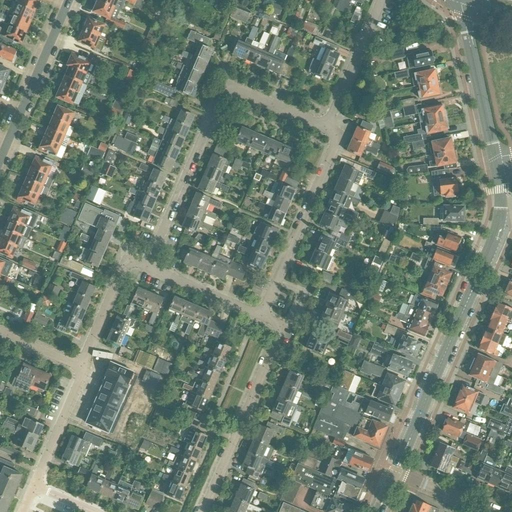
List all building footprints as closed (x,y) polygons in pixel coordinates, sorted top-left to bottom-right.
[(7,0),(12,2),(18,5),(35,12),(39,1),(37,0),(7,0)] [(99,0),(98,2),(119,11),(121,11),(125,2),(124,1),(124,0),(99,0)] [(124,0),(124,1),(125,2),(141,9),(144,3),(142,3),(135,0),(124,0)] [(351,0),(350,5),(356,7),(350,22),(358,25),(364,10),(360,9),(363,0),(351,0)] [(5,6),(3,10),(30,22),(35,12),(18,5),(12,2),(10,8),(5,6)] [(98,2),(94,13),(111,20),(112,19),(115,21),(113,26),(128,32),(130,26),(116,20),(119,11),(98,2)] [(251,11),(234,5),(229,18),(247,24),(251,11)] [(3,10),(1,14),(6,17),(3,23),(9,26),(26,33),(30,22),(3,10)] [(295,17),(293,23),(300,25),(303,19),(295,17)] [(109,28),(88,19),(84,30),(111,42),(113,38),(106,36),(109,28)] [(0,39),(12,45),(14,40),(21,43),(26,33),(9,26),(3,23),(0,21),(0,39)] [(302,28),(313,32),(316,26),(305,21),(302,28)] [(239,41),(233,55),(244,60),(252,41),(253,41),(258,29),(253,27),(248,39),(247,38),(244,44),(239,41)] [(79,42),(100,51),(103,43),(109,46),(111,42),(84,30),(79,42)] [(195,49),(198,50),(195,56),(208,63),(213,51),(206,48),(210,40),(191,31),(187,40),(197,44),(195,49)] [(252,41),(244,60),(255,65),(261,51),(262,51),(269,35),(264,33),(259,44),(253,41),(252,41)] [(261,51),(255,65),(267,69),(272,56),(273,56),(275,51),(280,39),(276,37),(268,54),(262,51),(261,51)] [(313,44),(320,47),(315,60),(334,68),(339,54),(326,49),(328,43),(315,38),(313,44)] [(0,56),(8,60),(8,61),(14,64),(18,54),(17,53),(18,51),(0,43),(0,56)] [(287,56),(292,59),(295,51),(290,49),(287,56)] [(404,50),(389,53),(391,61),(405,58),(404,50)] [(181,57),(188,60),(185,66),(203,74),(208,63),(195,56),(183,51),(181,57)] [(272,56),(267,69),(285,77),(290,65),(290,64),(285,62),(284,61),(287,56),(275,51),(273,56),(272,56)] [(418,52),(412,53),(406,54),(409,69),(433,64),(430,51),(419,53),(418,52)] [(97,65),(91,62),(73,54),(68,65),(70,66),(86,73),(92,75),(97,65)] [(314,76),(328,81),(334,68),(315,60),(310,74),(314,76)] [(186,67),(190,69),(185,80),(198,86),(203,74),(185,66),(178,63),(176,68),(184,72),(186,67)] [(290,65),(285,77),(290,80),(295,68),(296,67),(290,64),(290,65)] [(0,80),(4,82),(9,70),(0,66),(0,80)] [(91,76),(86,73),(70,66),(66,76),(87,86),(91,76)] [(128,70),(124,80),(133,83),(137,73),(128,70)] [(408,71),(394,74),(395,81),(409,78),(408,71)] [(435,71),(413,75),(415,88),(419,87),(439,82),(438,76),(436,77),(435,71)] [(87,86),(66,76),(62,87),(83,96),(87,86)] [(174,90),(156,82),(153,90),(175,99),(178,92),(180,94),(181,93),(193,98),(198,86),(185,80),(179,77),(176,83),(177,83),(174,90)] [(419,87),(420,93),(419,93),(420,99),(440,95),(439,88),(440,88),(439,82),(419,87)] [(62,87),(57,97),(73,104),(79,107),(83,96),(62,87)] [(122,88),(117,99),(126,103),(131,92),(122,88)] [(165,102),(169,104),(168,105),(176,108),(179,103),(166,98),(165,102)] [(112,109),(121,113),(122,113),(126,103),(117,99),(116,99),(112,109)] [(413,99),(399,102),(401,109),(414,106),(413,99)] [(418,117),(425,116),(426,122),(446,117),(445,112),(443,112),(442,106),(418,111),(417,106),(402,109),(404,118),(418,115),(418,117)] [(58,108),(54,118),(69,125),(74,115),(58,108)] [(107,115),(118,120),(121,113),(112,109),(110,108),(107,115)] [(180,116),(178,115),(175,121),(190,128),(195,116),(182,111),(180,116)] [(374,124),(376,121),(384,119),(382,111),(370,114),(367,121),(374,124)] [(126,113),(122,123),(128,125),(132,116),(126,113)] [(79,120),(90,125),(92,118),(82,114),(79,120)] [(173,126),(170,132),(185,139),(190,128),(175,121),(164,116),(161,121),(173,126)] [(420,123),(422,133),(402,138),(404,145),(411,143),(412,144),(423,142),(423,141),(431,139),(429,134),(447,130),(445,123),(447,123),(446,117),(426,122),(420,123)] [(54,118),(49,129),(65,136),(69,125),(54,118)] [(363,130),(357,128),(352,140),(378,151),(381,146),(373,143),(374,141),(369,139),(371,133),(374,126),(366,123),(363,130)] [(164,135),(161,141),(168,144),(181,150),(185,139),(170,132),(154,125),(152,130),(164,135)] [(242,128),(236,142),(249,147),(255,134),(242,128)] [(49,129),(45,139),(60,146),(66,148),(70,138),(65,136),(49,129)] [(125,139),(131,142),(136,144),(138,138),(134,137),(135,133),(129,131),(128,134),(127,133),(125,139)] [(255,134),(249,147),(263,153),(269,139),(255,134)] [(124,139),(118,137),(113,147),(126,153),(131,142),(125,139),(124,139)] [(161,141),(154,138),(149,150),(176,161),(181,150),(168,144),(161,141)] [(45,139),(40,150),(50,155),(48,158),(58,162),(59,159),(61,159),(66,149),(60,146),(45,139)] [(269,139),(263,153),(276,159),(282,145),(269,139)] [(232,145),(220,140),(217,147),(229,152),(232,145)] [(378,151),(352,140),(347,151),(361,157),(364,150),(376,156),(378,151)] [(430,149),(431,156),(432,155),(432,156),(454,151),(453,144),(451,144),(450,140),(427,145),(427,149),(430,149)] [(423,142),(412,144),(413,151),(424,148),(423,142)] [(98,149),(105,152),(108,146),(101,143),(98,149)] [(289,164),(295,150),(282,145),(276,159),(289,164)] [(229,152),(217,147),(208,166),(226,174),(231,162),(226,161),(227,160),(226,160),(229,152)] [(151,164),(158,167),(171,173),(176,161),(149,150),(147,155),(154,158),(151,164)] [(432,156),(433,162),(429,163),(430,168),(435,167),(455,163),(454,158),(456,158),(454,151),(432,156)] [(36,158),(32,169),(47,176),(52,178),(56,169),(55,168),(57,164),(45,158),(44,161),(36,158)] [(235,159),(233,164),(241,167),(243,162),(235,159)] [(380,162),(376,171),(389,177),(389,176),(396,179),(394,169),(393,169),(393,168),(380,162)] [(138,169),(146,173),(149,167),(141,163),(138,169)] [(101,174),(111,179),(115,169),(105,164),(101,174)] [(241,167),(233,164),(231,169),(239,172),(241,167)] [(340,178),(357,185),(358,186),(363,175),(366,176),(365,178),(373,181),(376,174),(355,164),(353,169),(345,166),(340,178)] [(96,170),(84,165),(81,172),(93,177),(96,170)] [(226,174),(208,166),(203,177),(229,188),(230,188),(220,183),(224,173),(226,174)] [(427,166),(408,168),(406,170),(407,176),(428,173),(427,166)] [(32,169),(27,180),(49,189),(53,178),(52,178),(47,176),(32,169)] [(149,181),(149,182),(162,187),(167,176),(154,170),(149,181)] [(260,176),(267,178),(269,173),(262,170),(260,176)] [(433,196),(441,195),(446,195),(446,197),(453,196),(453,194),(458,193),(457,186),(459,186),(460,184),(460,181),(458,179),(456,179),(456,178),(449,179),(449,170),(431,172),(433,196)] [(301,176),(290,171),(287,177),(299,182),(301,176)] [(275,181),(277,176),(269,173),(267,178),(275,181)] [(224,179),(232,182),(234,177),(226,174),(224,179)] [(281,175),(278,182),(283,185),(286,178),(281,175)] [(229,188),(203,177),(199,189),(212,195),(213,193),(213,194),(216,188),(227,193),(229,188)] [(285,183),(296,188),(299,182),(287,177),(285,183)] [(357,185),(340,178),(335,190),(353,198),(355,193),(358,186),(357,185)] [(143,179),(139,190),(144,193),(144,194),(157,199),(162,187),(149,182),(149,181),(143,179)] [(27,180),(23,190),(38,197),(44,199),(49,189),(27,180)] [(279,183),(274,195),(290,202),(295,190),(279,183)] [(92,186),(87,200),(100,205),(106,192),(92,186)] [(131,187),(128,193),(136,196),(138,191),(131,187)] [(23,190),(18,201),(34,208),(38,197),(23,190)] [(136,196),(133,203),(139,205),(152,211),(157,199),(144,194),(144,193),(139,190),(138,191),(136,196)] [(348,209),(351,203),(358,206),(360,201),(353,198),(335,190),(330,201),(344,207),(348,209)] [(263,196),(275,201),(272,208),(285,214),(290,202),(274,195),(265,191),(263,196)] [(222,205),(197,194),(192,205),(206,211),(209,205),(220,209),(222,205)] [(74,207),(80,210),(83,204),(77,201),(74,207)] [(330,201),(325,213),(338,219),(342,221),(343,220),(345,214),(353,217),(355,212),(348,209),(344,207),(330,201)] [(131,202),(126,213),(134,216),(134,217),(147,223),(152,211),(139,205),(133,203),(131,202)] [(257,208),(265,211),(267,206),(259,202),(257,208)] [(107,246),(116,225),(120,216),(104,210),(104,212),(85,204),(78,220),(94,228),(95,225),(97,226),(96,229),(98,230),(94,240),(107,246)] [(192,205),(187,216),(200,222),(204,223),(206,217),(215,220),(217,216),(206,211),(192,205)] [(393,206),(390,213),(398,217),(400,209),(393,206)] [(267,221),(280,226),(285,214),(272,208),(267,221)] [(445,215),(440,214),(440,220),(463,221),(464,208),(445,208),(445,215)] [(14,209),(10,219),(26,226),(32,229),(33,229),(39,215),(32,212),(30,215),(14,209)] [(62,214),(61,217),(60,222),(71,227),(77,213),(66,209),(64,210),(62,214)] [(379,222),(394,229),(398,217),(390,213),(384,211),(379,222)] [(325,213),(319,225),(338,233),(341,226),(348,229),(350,223),(343,220),(342,221),(338,219),(325,213)] [(200,222),(187,216),(182,227),(195,233),(197,227),(204,230),(204,228),(212,231),(213,227),(204,223),(200,222)] [(10,219),(5,229),(21,236),(27,239),(32,229),(26,226),(10,219)] [(253,236),(272,244),(278,231),(265,226),(260,224),(258,227),(256,228),(253,236)] [(429,224),(429,225),(429,232),(442,233),(442,226),(438,226),(438,224),(429,224)] [(5,229),(1,240),(17,247),(21,237),(21,236),(5,229)] [(246,233),(243,238),(251,241),(247,249),(253,252),(267,257),(272,244),(253,236),(246,233)] [(351,237),(341,233),(338,239),(348,243),(351,237)] [(431,244),(433,244),(442,248),(443,247),(456,253),(456,251),(458,252),(460,251),(461,248),(460,246),(458,245),(461,238),(449,233),(446,239),(439,236),(437,240),(433,239),(431,244)] [(89,237),(81,234),(79,239),(87,242),(89,237)] [(186,247),(189,250),(184,263),(198,269),(204,255),(191,249),(195,240),(191,238),(186,247)] [(316,251),(335,259),(340,246),(346,249),(348,243),(338,239),(336,238),(334,243),(322,238),(316,251)] [(1,240),(0,242),(0,252),(12,257),(17,247),(1,240)] [(89,251),(103,256),(107,246),(94,240),(89,251)] [(223,248),(222,248),(211,275),(224,280),(226,274),(235,278),(240,266),(231,262),(230,264),(223,261),(231,242),(226,240),(223,248)] [(62,253),(67,243),(61,241),(56,251),(62,253)] [(428,259),(446,266),(446,265),(455,269),(459,257),(432,246),(433,244),(426,242),(424,246),(429,249),(426,257),(428,258),(428,259)] [(216,260),(204,255),(198,269),(211,275),(222,248),(217,246),(214,254),(218,256),(216,260)] [(239,246),(236,252),(251,258),(247,267),(253,269),(254,267),(261,270),(267,257),(253,252),(247,249),(239,246)] [(81,254),(87,257),(84,262),(98,268),(103,256),(89,251),(83,248),(81,254)] [(335,259),(316,251),(310,264),(326,271),(326,270),(327,271),(332,258),(334,259),(335,259)] [(71,262),(62,258),(60,264),(92,278),(94,273),(83,268),(84,266),(71,261),(71,262)] [(21,265),(33,270),(36,264),(24,259),(21,265)] [(424,269),(431,272),(428,278),(446,286),(451,274),(444,271),(446,266),(428,259),(424,269)] [(241,281),(246,269),(240,266),(235,278),(241,281)] [(368,275),(375,277),(377,272),(370,269),(368,275)] [(75,285),(81,287),(78,293),(91,299),(96,288),(83,283),(85,278),(72,272),(70,277),(77,280),(75,285)] [(322,272),(319,280),(330,285),(334,276),(322,272)] [(10,283),(13,275),(7,273),(4,281),(10,283)] [(42,289),(47,278),(38,274),(33,286),(42,289)] [(426,285),(424,284),(420,294),(431,299),(434,293),(442,296),(446,286),(428,278),(426,285)] [(377,287),(376,289),(382,291),(385,282),(380,280),(380,281),(377,287)] [(501,292),(505,293),(505,294),(511,296),(511,282),(509,282),(508,286),(504,285),(501,292)] [(50,284),(46,293),(57,298),(61,289),(50,284)] [(124,315),(129,317),(135,305),(138,306),(137,308),(144,311),(145,309),(151,294),(138,289),(130,307),(128,306),(124,315)] [(91,299),(78,293),(73,304),(86,310),(91,299)] [(145,309),(153,313),(148,324),(153,325),(157,314),(163,299),(151,294),(145,309)] [(348,301),(331,294),(326,306),(343,313),(348,301)] [(349,299),(365,306),(366,307),(368,301),(351,294),(349,299)] [(410,306),(417,309),(433,316),(433,315),(433,316),(434,315),(435,315),(437,311),(436,310),(438,305),(415,296),(410,306)] [(169,310),(178,314),(174,324),(178,325),(180,321),(179,321),(187,303),(174,297),(169,310)] [(366,307),(365,306),(363,310),(368,312),(372,303),(368,301),(366,307)] [(73,305),(67,302),(63,313),(82,321),(86,310),(73,304),(73,305)] [(180,321),(188,325),(185,334),(189,336),(194,323),(193,323),(194,321),(200,308),(187,303),(179,321),(180,321)] [(496,306),(492,314),(511,322),(511,321),(511,309),(497,304),(496,306)] [(36,307),(30,305),(27,310),(34,313),(36,307)] [(326,306),(321,317),(319,323),(336,330),(343,313),(326,306)] [(213,314),(200,308),(194,321),(202,324),(197,335),(203,338),(205,333),(213,337),(219,325),(210,321),(213,314)] [(417,309),(413,319),(428,326),(429,324),(430,325),(432,321),(431,320),(433,316),(417,309)] [(27,310),(25,316),(23,322),(29,325),(34,313),(27,310)] [(82,321),(63,313),(56,329),(65,333),(67,328),(76,333),(82,321)] [(395,319),(410,326),(408,330),(424,337),(425,336),(426,336),(428,332),(427,331),(429,326),(428,326),(413,319),(412,320),(398,314),(395,319)] [(489,323),(489,325),(507,333),(511,322),(492,314),(489,322),(489,323)] [(35,315),(33,321),(46,326),(48,321),(35,315)] [(125,321),(117,317),(112,329),(125,335),(128,328),(130,328),(133,327),(136,321),(126,317),(125,321)] [(144,330),(151,334),(154,328),(146,325),(144,330)] [(219,325),(213,337),(220,339),(224,327),(219,325)] [(394,336),(397,329),(386,325),(384,332),(394,336)] [(501,346),(503,341),(506,336),(487,328),(486,330),(482,338),(498,345),(501,346)] [(107,341),(120,347),(125,335),(112,329),(107,341)] [(339,331),(336,337),(339,338),(350,342),(352,336),(339,331)] [(306,349),(324,356),(330,342),(312,334),(306,349)] [(356,350),(361,338),(354,335),(348,347),(356,350)] [(392,347),(398,350),(415,357),(421,344),(416,342),(416,341),(409,338),(408,339),(402,337),(401,339),(396,337),(392,347)] [(339,338),(336,345),(347,349),(350,342),(339,338)] [(479,346),(480,347),(479,349),(497,357),(499,352),(495,350),(498,345),(482,338),(479,346)] [(374,342),(371,349),(375,351),(375,352),(390,357),(391,355),(388,354),(390,348),(374,342)] [(204,347),(202,352),(209,355),(213,356),(226,362),(231,349),(218,343),(214,352),(204,347)] [(137,351),(129,347),(126,354),(141,360),(143,355),(136,352),(137,351)] [(371,349),(370,353),(384,359),(381,366),(390,369),(407,377),(413,364),(407,362),(408,361),(400,358),(400,359),(391,355),(390,357),(375,352),(375,351),(371,349)] [(472,360),(470,363),(497,375),(502,365),(476,353),(474,359),(473,358),(472,360)] [(199,361),(197,365),(207,369),(220,374),(226,362),(213,356),(209,355),(205,363),(199,361)] [(158,358),(154,369),(167,375),(172,363),(158,358)] [(360,373),(371,377),(371,375),(381,379),(384,369),(364,362),(360,373)] [(467,374),(489,384),(487,389),(501,395),(503,390),(493,385),(497,375),(470,363),(469,367),(468,369),(469,369),(467,374)] [(23,365),(17,379),(31,385),(38,371),(23,365)] [(112,366),(107,377),(130,387),(135,375),(129,373),(129,371),(122,368),(121,370),(112,366)] [(188,372),(186,375),(202,382),(215,387),(220,374),(207,369),(204,378),(193,373),(193,374),(188,372)] [(45,391),(51,377),(38,371),(31,385),(45,391)] [(337,387),(349,391),(355,376),(344,371),(339,384),(337,387)] [(304,378),(291,372),(284,386),(298,392),(304,378)] [(309,381),(325,388),(328,381),(312,374),(309,381)] [(386,374),(381,386),(400,394),(401,395),(405,387),(403,386),(405,382),(386,374)] [(107,380),(103,389),(125,399),(130,387),(107,377),(106,379),(107,380)] [(188,386),(186,390),(191,392),(196,395),(196,394),(209,400),(215,387),(202,382),(198,390),(188,386)] [(375,388),(372,396),(395,405),(397,401),(398,402),(401,395),(400,394),(381,386),(374,383),(372,387),(375,388)] [(3,391),(5,392),(0,402),(20,410),(23,405),(9,399),(12,390),(6,388),(8,385),(6,384),(3,391)] [(371,416),(377,419),(378,418),(388,422),(393,411),(376,404),(366,400),(366,399),(349,392),(349,391),(337,387),(333,385),(327,400),(370,418),(371,416)] [(279,399),(292,405),(298,392),(284,386),(279,399)] [(459,391),(457,395),(458,395),(458,396),(473,403),(481,406),(485,396),(478,393),(464,387),(463,391),(460,390),(460,391),(459,391)] [(103,389),(98,401),(120,410),(125,399),(103,389)] [(191,392),(184,409),(187,410),(189,407),(191,408),(204,413),(209,400),(196,394),(196,395),(191,392)] [(456,398),(454,402),(455,403),(454,404),(456,405),(455,409),(468,415),(473,403),(458,396),(457,398),(456,398)] [(292,405),(279,399),(271,418),(282,423),(284,417),(287,418),(292,405)] [(346,434),(354,437),(379,448),(388,427),(369,420),(370,418),(327,400),(325,400),(313,429),(343,441),(346,434)] [(98,401),(93,412),(115,422),(120,410),(98,401)] [(34,416),(36,411),(23,405),(20,410),(34,416)] [(190,411),(187,418),(199,423),(202,416),(190,411)] [(93,412),(88,424),(92,425),(90,428),(100,432),(102,429),(110,433),(115,422),(93,412)] [(7,417),(5,422),(8,423),(8,424),(39,437),(44,426),(31,421),(32,420),(22,417),(20,423),(10,419),(7,417)] [(187,418),(185,423),(190,425),(197,428),(199,423),(187,418)] [(448,419),(443,431),(464,440),(462,445),(477,452),(482,441),(461,432),(463,425),(448,419)] [(487,428),(509,437),(511,429),(511,423),(510,428),(491,420),(487,428)] [(4,422),(1,429),(15,435),(16,433),(25,436),(20,448),(32,453),(39,437),(8,424),(8,423),(5,422),(4,422)] [(266,429),(260,426),(254,440),(268,446),(268,445),(274,432),(283,436),(285,430),(268,423),(266,429)] [(190,425),(183,442),(189,445),(189,444),(202,450),(207,437),(196,432),(197,428),(190,425)] [(498,433),(489,430),(487,435),(496,439),(498,433)] [(136,431),(133,437),(140,440),(142,434),(136,431)] [(73,436),(67,449),(81,455),(83,456),(86,457),(92,445),(99,448),(103,440),(90,435),(86,433),(83,441),(73,436)] [(334,459),(342,462),(349,465),(368,473),(374,460),(353,451),(352,452),(344,449),(346,443),(336,438),(333,444),(339,447),(334,459)] [(141,448),(148,451),(152,444),(144,440),(141,448)] [(268,446),(254,440),(249,453),(262,459),(266,450),(278,456),(281,451),(268,445),(268,446)] [(465,463),(458,460),(459,459),(452,456),(455,450),(439,443),(438,445),(436,446),(435,448),(436,450),(434,455),(466,469),(463,467),(465,463)] [(171,447),(169,451),(177,455),(183,457),(196,463),(202,450),(189,444),(189,445),(185,453),(171,447)] [(305,447),(298,464),(312,470),(361,491),(365,481),(339,470),(342,462),(334,459),(305,447)] [(67,449),(62,460),(76,466),(78,467),(83,456),(81,455),(67,449)] [(480,456),(473,471),(479,473),(476,480),(487,484),(493,469),(496,462),(485,457),(487,453),(482,451),(480,456)] [(243,467),(248,469),(246,475),(257,479),(260,474),(261,474),(265,467),(272,470),(275,464),(262,459),(249,453),(243,467)] [(169,461),(167,466),(178,470),(191,476),(196,463),(183,457),(177,455),(174,463),(169,461)] [(450,475),(453,467),(472,475),(473,472),(466,469),(434,455),(432,460),(430,460),(429,463),(430,464),(429,466),(437,470),(436,472),(444,475),(445,473),(450,475)] [(92,476),(86,488),(99,494),(105,481),(104,481),(95,477),(100,467),(101,463),(95,461),(91,469),(94,471),(92,476)] [(317,491),(330,497),(329,499),(340,503),(343,499),(350,502),(351,499),(356,501),(361,491),(312,470),(298,464),(291,480),(301,485),(317,491)] [(105,481),(99,494),(112,499),(118,487),(116,486),(108,483),(114,469),(110,467),(109,470),(108,470),(104,481),(105,481)] [(0,475),(0,505),(8,509),(14,496),(16,497),(19,491),(17,490),(23,476),(13,471),(9,470),(5,468),(1,475),(1,474),(0,475)] [(81,468),(78,476),(87,479),(90,472),(81,468)] [(504,473),(497,489),(509,494),(511,485),(511,470),(506,468),(504,473)] [(493,469),(487,484),(497,489),(504,473),(493,469)] [(160,472),(158,477),(170,482),(185,488),(191,476),(178,470),(175,476),(171,474),(170,477),(160,472)] [(118,487),(112,499),(125,505),(131,493),(129,492),(121,488),(126,478),(121,476),(116,486),(118,487)] [(255,484),(244,479),(235,499),(248,505),(249,504),(254,491),(253,491),(255,484)] [(291,481),(283,501),(293,505),(301,485),(291,480),(291,481)] [(131,493),(125,505),(138,510),(144,498),(143,498),(145,493),(138,490),(139,483),(134,481),(129,492),(131,493)] [(153,490),(146,505),(157,510),(162,497),(164,495),(180,502),(185,488),(170,482),(168,488),(166,487),(164,490),(163,494),(157,491),(153,490)] [(351,511),(352,510),(349,509),(350,507),(340,503),(329,499),(330,497),(317,491),(310,507),(323,511),(351,511)] [(267,496),(259,493),(257,498),(265,501),(267,496)] [(248,505),(235,499),(229,511),(245,511),(246,510),(250,511),(252,511),(253,511),(255,511),(260,511),(262,510),(249,504),(248,505)] [(408,511),(409,511),(438,511),(439,511),(413,499),(408,511)] [(304,511),(283,503),(279,511),(304,511)]
